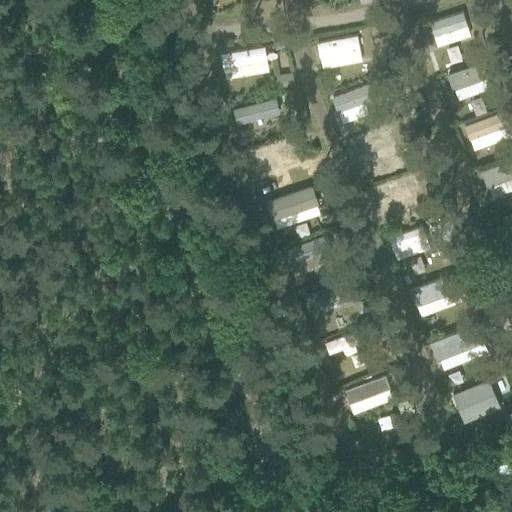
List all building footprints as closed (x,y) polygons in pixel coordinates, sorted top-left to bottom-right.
[(462,12),(429,22),(434,36),(466,26),(462,12)] [(357,35),(316,42),(319,57),(320,57),(359,49),(357,35)] [(498,38),(484,44),(488,55),(502,50),(498,38)] [(264,46),(220,54),(222,67),(223,67),(266,60),(264,46)] [(391,50),(382,52),(384,64),(393,62),(391,50)] [(485,61),(447,74),(452,89),(461,86),(488,77),(490,76),(485,61)] [(292,73),(275,75),(277,87),(294,85),(292,73)] [(373,81),(331,97),(337,111),(364,101),(378,96),(373,81)] [(275,97),(232,109),(237,124),(279,113),(275,97)] [(411,101),(399,106),(404,117),(415,113),(411,101)] [(506,110),(464,125),(469,139),(470,139),(510,124),(511,124),(506,110)] [(305,112),(294,115),(297,127),(308,124),(305,112)] [(351,139),(358,164),(391,155),(384,130),(351,139)] [(288,139),(249,152),(257,176),(296,163),(288,139)] [(511,159),(480,171),(486,187),(488,186),(511,177),(511,159)] [(411,176),(370,191),(374,202),(376,201),(409,190),(415,188),(411,176)] [(312,185),(265,201),(271,220),(273,219),(316,205),(318,204),(312,185)] [(339,209),(326,214),(329,223),(342,218),(339,209)] [(511,212),(500,216),(504,228),(511,225),(511,212)] [(422,225),(388,237),(392,249),(393,249),(419,240),(427,237),(422,225)] [(326,234),(284,249),(290,264),(331,249),(326,234)] [(459,246),(450,249),(454,261),(463,258),(459,246)] [(453,273),(409,289),(415,306),(417,305),(458,290),(459,290),(453,273)] [(353,276),(305,294),(311,311),(360,293),(353,276)] [(480,294),(469,298),(473,309),(484,306),(480,294)] [(374,304),(365,307),(368,314),(377,311),(374,304)] [(478,322),(430,341),(437,359),(439,358),(483,341),(485,340),(478,322)] [(355,331),(324,342),(328,353),(359,342),(355,331)] [(391,342),(380,346),(384,359),(395,355),(391,342)] [(507,350),(496,354),(500,364),(511,360),(507,350)] [(384,375),(343,390),(348,403),(349,403),(388,388),(389,388),(384,375)] [(489,379),(452,393),(463,422),(500,407),(489,379)] [(418,415),(403,421),(409,436),(424,431),(418,415)]
